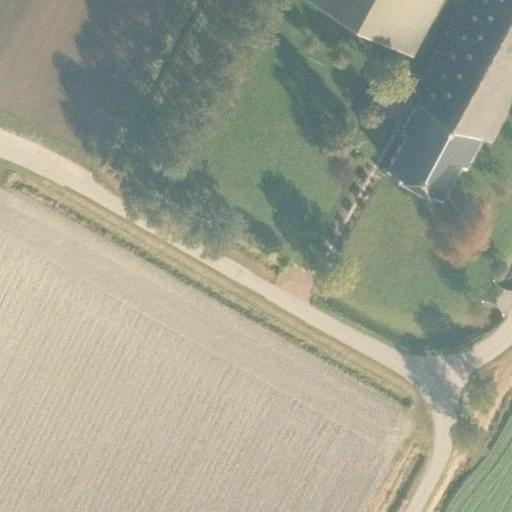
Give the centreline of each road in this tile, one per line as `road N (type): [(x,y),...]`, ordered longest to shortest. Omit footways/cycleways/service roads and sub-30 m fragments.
road 1 (unclassified): [(433,386),(0,151)]
road 2 (unclassified): [(408,511),(430,470),(438,429),(433,386)]
